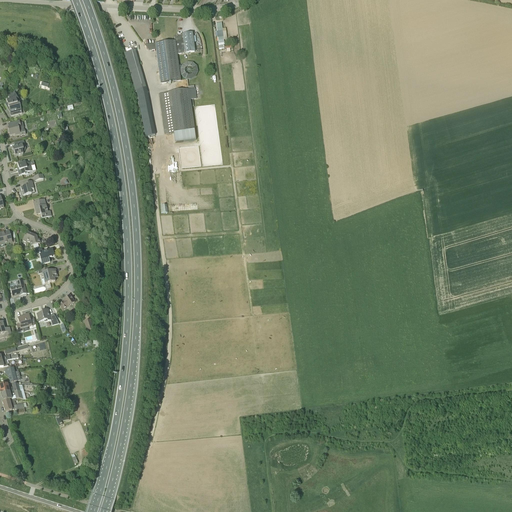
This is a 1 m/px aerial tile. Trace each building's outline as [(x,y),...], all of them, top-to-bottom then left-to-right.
[(224,47),(224,46),(221,24),(216,25),(218,47),(219,47),(220,53),(233,51),(232,46),(224,47)] [(174,38),(175,41),(177,55),(194,52),(192,34),(186,34),(186,36),(174,38)] [(155,44),(155,49),(160,84),(180,81),(175,41),(155,44)] [(133,47),(122,48),(125,57),(136,93),(139,105),(145,139),(156,137),(147,95),(135,54),(135,51),(133,52),(133,47)] [(163,94),(169,134),(174,134),(195,131),(193,116),(191,100),(196,99),(195,89),(194,89),(194,86),(188,87),(188,90),(163,94)] [(17,99),(14,94),(15,93),(15,92),(16,91),(14,93),(12,95),(10,97),(8,98),(9,98),(10,101),(7,102),(7,99),(6,99),(7,104),(6,104),(7,107),(8,107),(11,117),(22,114),(19,104),(17,104),(16,100),(17,99)] [(19,124),(19,122),(10,124),(11,128),(8,129),(10,137),(15,135),(15,137),(20,135),(20,137),(26,135),(24,130),(23,129),(24,128),(22,123),(19,124)] [(23,155),(22,151),(26,150),(23,141),(14,144),(15,148),(12,149),(13,153),(14,153),(15,157),(23,155)] [(25,164),(25,162),(17,164),(18,169),(17,169),(19,177),(25,175),(25,174),(32,172),(30,163),(25,164)] [(23,197),(31,194),(30,190),(34,189),(32,182),(23,184),(24,187),(21,188),(23,197)] [(47,212),(46,206),(44,200),(33,203),(36,215),(41,214),(42,215),(41,216),(42,219),(51,217),(50,212),(47,212)] [(12,243),(9,233),(3,234),(3,233),(0,234),(0,243),(4,243),(4,245),(12,243)] [(35,237),(34,236),(28,233),(27,237),(26,236),(23,241),(26,243),(27,242),(30,243),(31,246),(41,244),(40,240),(38,240),(37,239),(37,238),(35,237),(36,237),(35,237)] [(43,252),(42,249),(35,250),(36,256),(39,255),(42,265),(50,263),(49,258),(54,257),(52,250),(47,251),(46,251),(45,251),(44,252),(43,252)] [(49,272),(48,268),(41,270),(38,271),(39,274),(42,273),(44,279),(42,280),(43,285),(45,284),(55,282),(55,278),(58,277),(56,270),(49,272)] [(23,296),(26,295),(23,281),(14,283),(15,285),(10,286),(13,297),(22,295),(23,296)] [(68,307),(75,303),(70,296),(64,300),(64,301),(58,305),(63,311),(68,307)] [(50,316),(48,310),(42,312),(42,313),(37,314),(39,323),(44,321),(45,323),(51,321),(52,326),(59,324),(54,315),(50,316)] [(23,329),(32,326),(36,325),(34,319),(30,319),(29,315),(18,318),(20,324),(17,325),(19,333),(23,331),(23,329)] [(87,332),(94,330),(90,320),(84,322),(87,332)] [(9,328),(5,329),(3,322),(0,323),(0,339),(12,336),(9,328)] [(10,383),(17,382),(13,368),(7,370),(10,383)] [(13,392),(20,392),(18,385),(12,384),(13,388),(9,389),(7,384),(0,386),(0,392),(1,395),(13,392)] [(23,400),(20,392),(13,392),(1,395),(2,402),(12,400),(12,401),(14,401),(15,401),(16,399),(17,400),(23,400)] [(2,402),(5,413),(16,409),(17,413),(25,413),(23,404),(16,406),(14,401),(12,401),(12,400),(2,402)]
